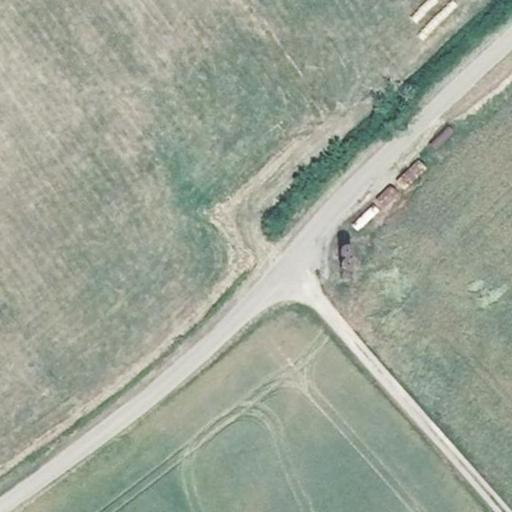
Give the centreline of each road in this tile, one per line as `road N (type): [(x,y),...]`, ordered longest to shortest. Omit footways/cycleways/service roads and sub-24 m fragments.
road 1 (unclassified): [(511,44),(225,333),(144,405),(0,511)]
road 2 (track): [(497,511),(286,272)]
